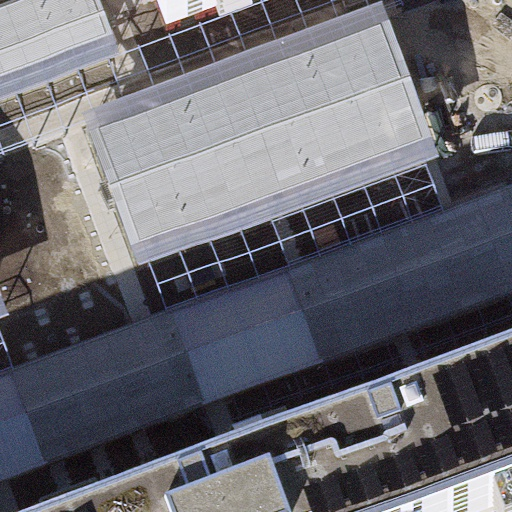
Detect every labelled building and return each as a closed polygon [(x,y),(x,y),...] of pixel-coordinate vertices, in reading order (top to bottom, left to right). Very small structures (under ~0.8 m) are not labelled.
[(88,0),(55,0),(0,20),(0,51),(12,85),(107,50),(88,0)] [(155,0),(168,34),(251,3),(249,0),(155,0)] [(392,161),(350,47),(224,94),(266,208),(392,161)] [(0,51),(0,89),(12,85),(0,51)] [(266,208),(224,94),(98,141),(141,254),(266,208)] [(511,294),(511,211),(295,292),(322,365),(511,294)] [(205,408),(178,335),(17,395),(45,468),(205,408)] [(511,367),(317,439),(302,445),(326,511),(482,511),(511,501),(511,367)] [(126,510),(119,511),(326,511),(302,445),(126,510)]
